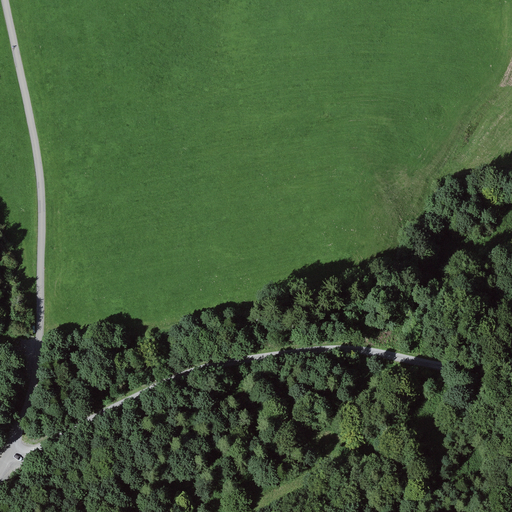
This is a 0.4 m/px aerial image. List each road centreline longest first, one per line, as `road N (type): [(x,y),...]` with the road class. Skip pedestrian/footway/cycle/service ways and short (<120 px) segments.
road 1 (track): [(511,364),(438,365),(341,348),(257,357),(176,374),(35,450),(13,448)]
road 2 (unclassified): [(4,0),(42,188),(38,348)]
road 3 (track): [(38,348),(33,385),(0,471)]
